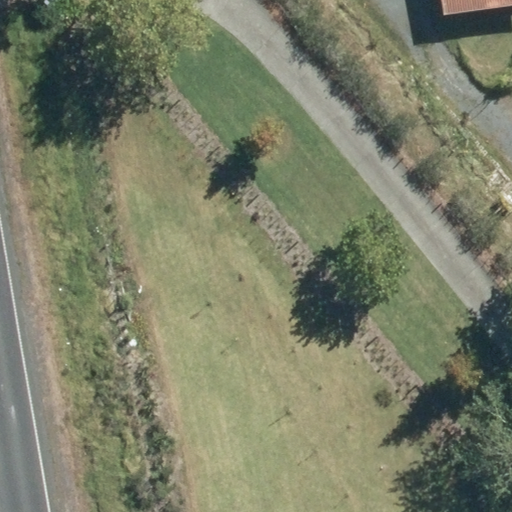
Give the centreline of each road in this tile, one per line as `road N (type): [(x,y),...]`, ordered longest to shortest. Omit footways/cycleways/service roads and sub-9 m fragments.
road 1 (track): [(228,0),(277,34),(511,320)]
road 2 (track): [(385,0),(448,86),(511,129)]
